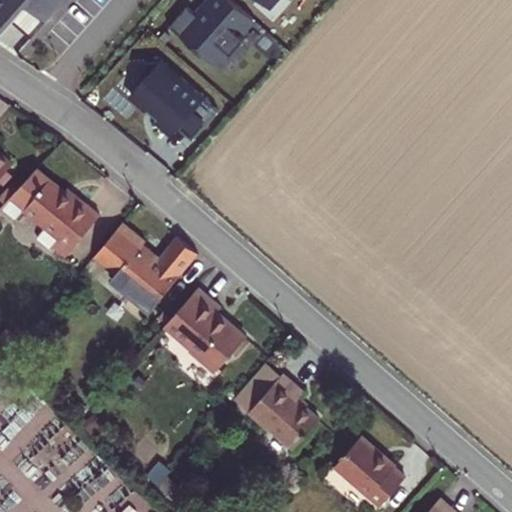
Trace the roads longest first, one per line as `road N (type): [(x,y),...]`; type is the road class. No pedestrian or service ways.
road 1 (residential): [(511,496),(125,159),(40,96)]
road 2 (residential): [(122,0),(40,96)]
